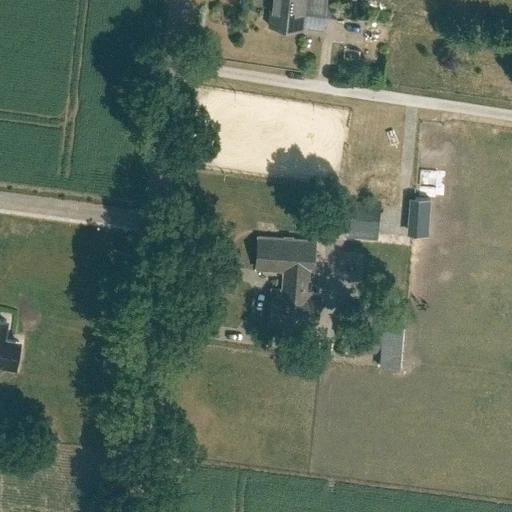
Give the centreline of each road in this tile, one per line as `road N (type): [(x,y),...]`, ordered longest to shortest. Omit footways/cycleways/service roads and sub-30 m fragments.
road 1 (unclassified): [(139,511),(135,421),(169,63)]
road 2 (residential): [(169,63),(511,117)]
